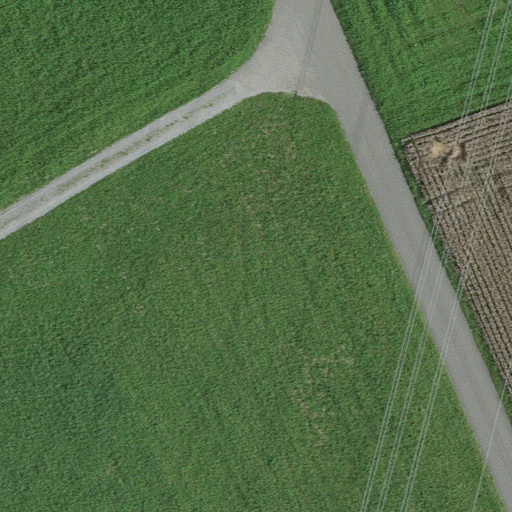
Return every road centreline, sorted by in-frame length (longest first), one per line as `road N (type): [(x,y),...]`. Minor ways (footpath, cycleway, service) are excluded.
road 1 (unclassified): [(313,0),(511,472)]
road 2 (track): [(329,36),(0,222)]
